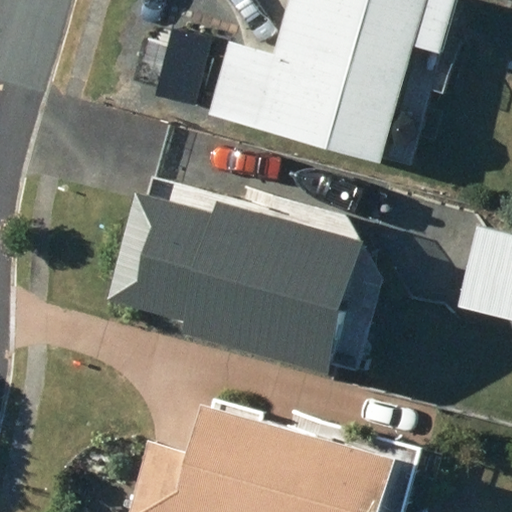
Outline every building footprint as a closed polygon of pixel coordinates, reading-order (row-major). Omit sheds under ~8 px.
[(474,0),(304,0),(292,50),(241,37),(222,110),(404,157),(433,41),(462,48),(474,0)] [(127,296),(208,316),(205,327),(361,365),(393,234),(240,197),(237,209),(153,188),(127,296)] [(469,300),(511,310),(511,228),(487,222),(469,300)] [(511,358),(502,356),(489,405),(511,411),(511,358)] [(164,437),(143,511),(407,511),(424,451),(220,397),(207,448),(164,437)]
